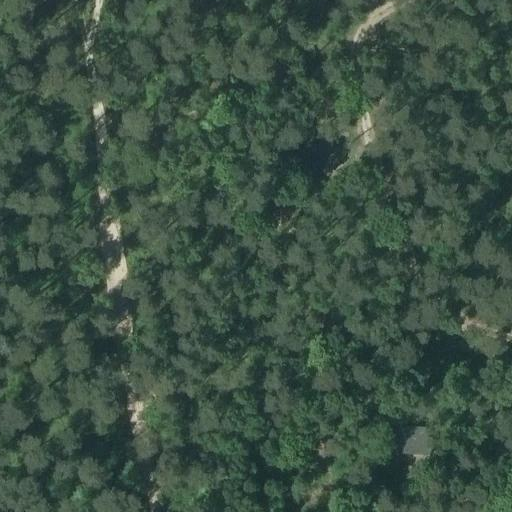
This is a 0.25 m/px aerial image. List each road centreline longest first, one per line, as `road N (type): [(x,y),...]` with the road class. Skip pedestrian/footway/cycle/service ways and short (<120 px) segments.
road 1 (track): [(327,48),(431,308),(511,352)]
road 2 (track): [(420,0),(90,167)]
